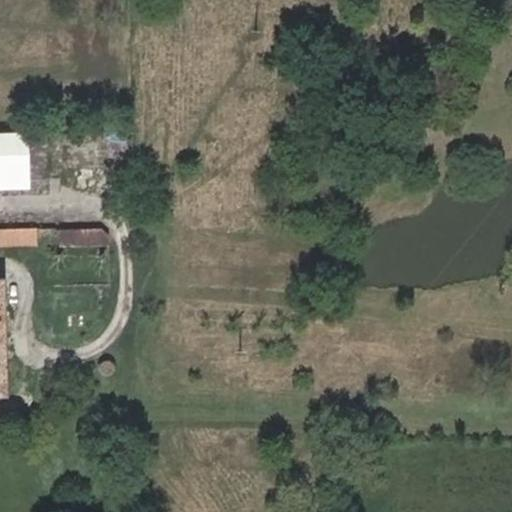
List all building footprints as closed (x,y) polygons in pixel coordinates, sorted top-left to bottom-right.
[(29,134),(0,134),(0,189),(29,190),(29,134)] [(41,227),(0,226),(0,242),(41,243),(41,227)] [(62,250),(87,250),(86,231),(62,232),(62,250)] [(101,231),(86,231),(87,250),(111,250),(111,236),(101,231)] [(0,394),(9,394),(1,278),(0,278),(0,394)]
